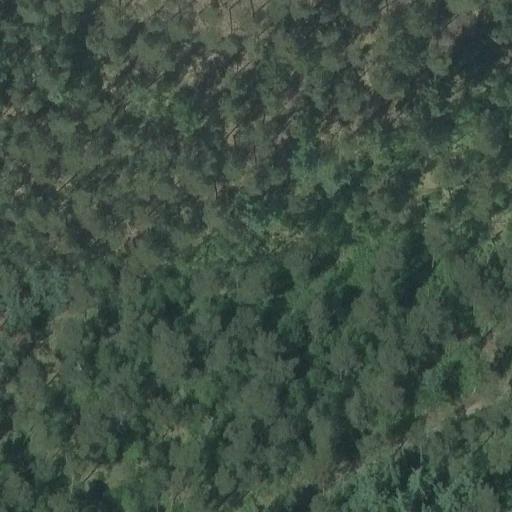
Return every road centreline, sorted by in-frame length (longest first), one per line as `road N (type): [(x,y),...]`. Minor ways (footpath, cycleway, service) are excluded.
road 1 (track): [(0,390),(205,256),(312,202)]
road 2 (track): [(302,511),(511,417)]
